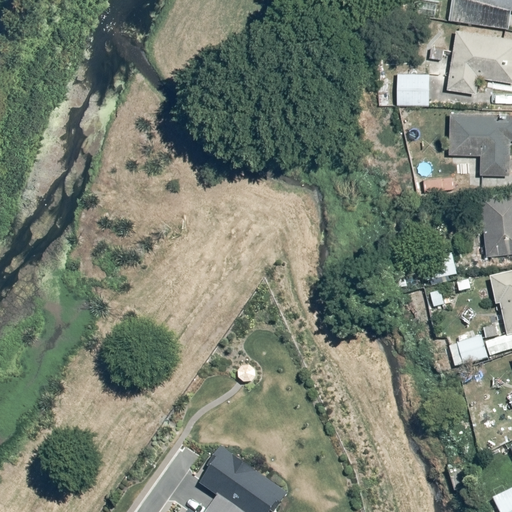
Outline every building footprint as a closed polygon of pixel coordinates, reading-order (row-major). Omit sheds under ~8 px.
[(511,0),(472,0),(511,10),(511,0)] [(507,35),(441,26),(432,89),(462,93),(465,74),(501,79),(507,35)] [(417,71),(384,70),(383,103),(416,104),(417,71)] [(505,112),(434,110),(432,154),(465,155),(464,170),(492,171),(494,135),(504,135),(505,112)] [(511,248),(511,190),(466,193),(471,256),(505,254),(505,249),(511,248)] [(443,274),(438,251),(407,258),(411,280),(443,274)] [(511,330),(511,270),(475,277),(479,303),(488,301),(493,333),(511,330)] [(454,305),(453,297),(476,292),(474,281),(427,291),(429,301),(431,310),(454,305)] [(473,359),(467,335),(434,343),(440,368),(473,359)] [(511,353),(497,359),(511,397),(511,353)] [(495,438),(484,407),(461,415),(464,425),(455,428),(462,449),(495,438)] [(511,511),(511,495),(504,483),(478,499),(486,511),(511,511)]
